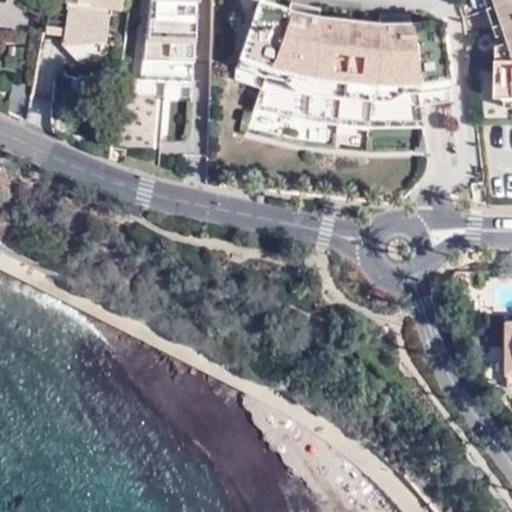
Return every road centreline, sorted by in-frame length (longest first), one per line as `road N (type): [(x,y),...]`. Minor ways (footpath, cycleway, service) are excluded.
road 1 (tertiary): [(364,241),(108,177),(0,130)]
road 2 (unknown): [(198,201),(203,0)]
road 3 (residential): [(415,287),(447,353),(511,447)]
